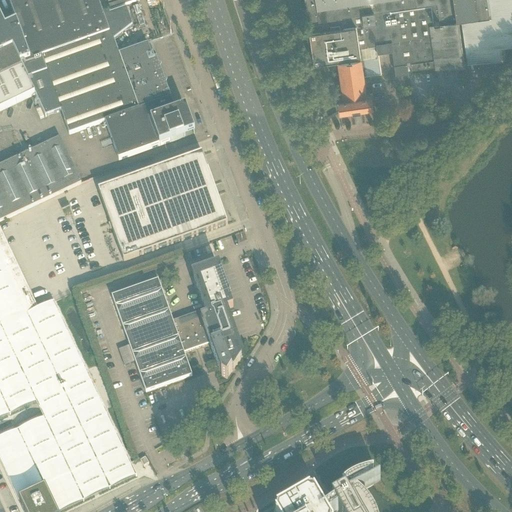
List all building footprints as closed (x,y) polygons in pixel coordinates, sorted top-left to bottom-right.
[(4,29),(3,29),(36,94),(34,95),(45,117),(61,111),(69,135),(105,122),(118,160),(169,142),(170,142),(174,141),(177,140),(178,140),(194,134),(186,109),(182,110),(182,107),(174,108),(174,107),(176,106),(174,101),(172,102),(171,99),(170,99),(167,92),(168,92),(168,91),(167,91),(164,84),(165,84),(165,83),(164,83),(162,77),(162,76),(162,75),(161,75),(159,69),(160,68),(159,67),(158,68),(156,61),(157,60),(156,59),(154,60),(152,55),(151,55),(150,51),(149,52),(147,45),(119,55),(113,41),(124,33),(121,26),(120,27),(118,23),(119,23),(117,19),(115,13),(109,15),(103,17),(97,0),(15,0),(9,2),(16,23),(4,29)] [(504,43),(506,43),(511,42),(511,0),(304,0),(306,10),(307,10),(311,32),(308,32),(312,64),(321,63),(321,62),(337,60),(343,97),(336,97),(338,109),(373,104),(371,92),(365,93),(358,47),(391,42),(396,74),(408,72),(406,61),(434,57),(435,60),(412,63),(412,69),(436,65),(436,68),(435,68),(435,69),(462,65),(462,64),(462,63),(468,62),(505,56),(505,57),(506,56),(505,56),(504,43)] [(0,111),(34,95),(36,94),(3,29),(4,29),(0,21),(0,111)] [(0,166),(0,222),(12,217),(11,217),(81,184),(60,138),(0,166)] [(123,262),(228,225),(202,154),(98,191),(110,224),(108,224),(110,230),(112,229),(123,262)] [(0,229),(0,326),(0,327),(38,309),(0,229)] [(158,282),(112,298),(140,376),(142,384),(146,394),(192,377),(192,376),(183,353),(209,344),(219,372),(220,372),(221,376),(227,380),(229,376),(240,359),(241,356),(238,346),(226,312),(233,310),(231,303),(218,267),(209,271),(193,276),(205,311),(173,323),(158,282)] [(0,327),(0,419),(36,403),(44,419),(97,394),(53,302),(38,309),(0,327)] [(44,419),(0,439),(0,462),(23,511),(62,511),(136,477),(97,394),(44,419)] [(145,458),(140,461),(144,467),(149,464),(145,458)] [(336,511),(338,511),(373,511),(372,510),(370,506),(366,502),(363,499),(361,497),(359,496),(357,494),(367,488),(374,484),(373,473),(368,474),(364,475),(359,477),(354,479),(350,482),(346,485),(342,488),(345,493),(332,501),(335,506),(332,507),(329,502),(325,504),(328,509),(326,511),(314,491),(310,490),(277,509),(275,511),(336,511)]
